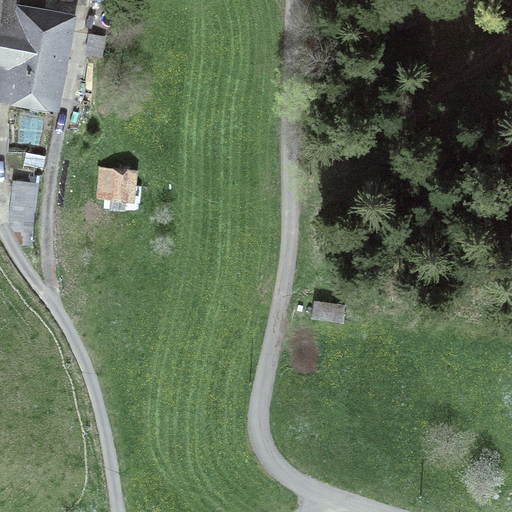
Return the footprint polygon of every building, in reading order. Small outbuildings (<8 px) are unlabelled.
[(0,67),(26,73),(38,12),(0,4),(0,67)] [(89,22),(38,12),(26,73),(19,108),(69,118),(89,22)] [(35,156),(16,155),(15,169),(32,170),(51,174),(54,160),(35,156)] [(146,175),(107,172),(105,203),(143,206),(146,175)] [(35,173),(7,173),(7,183),(35,184),(35,173)] [(49,190),(24,186),(18,230),(42,234),(49,190)] [(316,296),(314,313),(344,318),(347,301),(316,296)]
